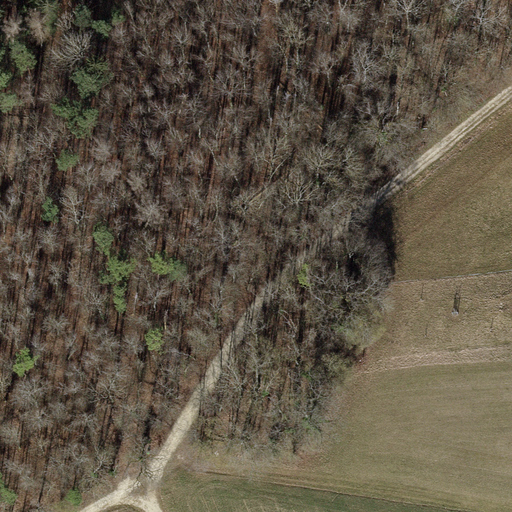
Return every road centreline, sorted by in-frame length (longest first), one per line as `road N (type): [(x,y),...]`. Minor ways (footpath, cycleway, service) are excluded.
road 1 (track): [(138,485),(166,459),(254,312),(313,250),(511,87)]
road 2 (track): [(138,485),(71,310),(51,160),(55,51),(73,0)]
road 3 (track): [(166,459),(511,510)]
